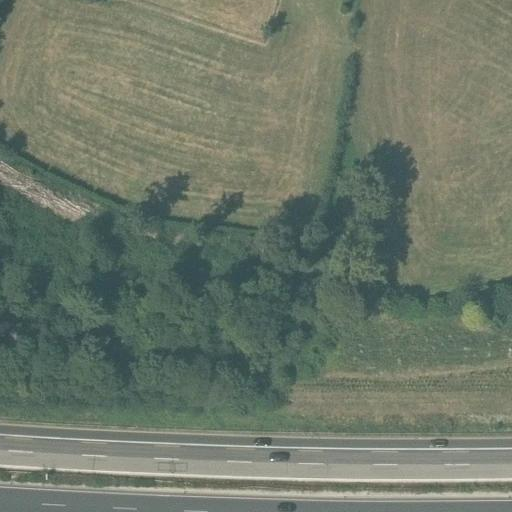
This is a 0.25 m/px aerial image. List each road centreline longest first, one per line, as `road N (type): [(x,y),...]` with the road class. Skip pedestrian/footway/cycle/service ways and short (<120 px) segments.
road 1 (motorway): [(511,466),(0,452)]
road 2 (motorway): [(0,500),(234,511)]
